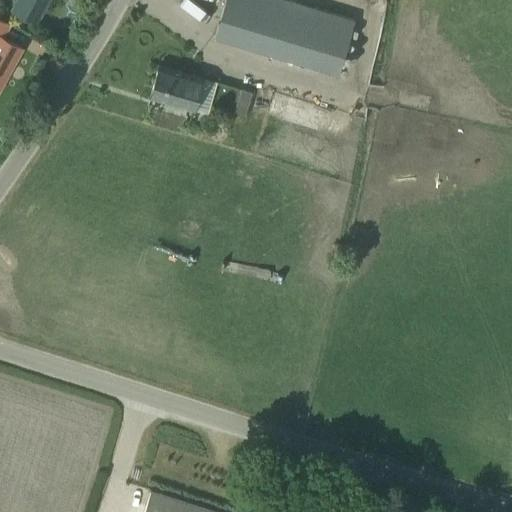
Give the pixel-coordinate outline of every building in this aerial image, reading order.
[(35,20),(45,0),(17,0),(13,9),(35,20)] [(336,72),(352,19),(290,0),(226,0),(215,35),(336,72)] [(0,84),(11,63),(20,47),(1,36),(8,22),(0,17),(0,84)] [(193,109),(201,79),(158,66),(149,96),(193,109)] [(234,111),(245,114),(252,91),(241,88),(234,111)] [(143,511),(219,511),(150,490),(143,511)]
